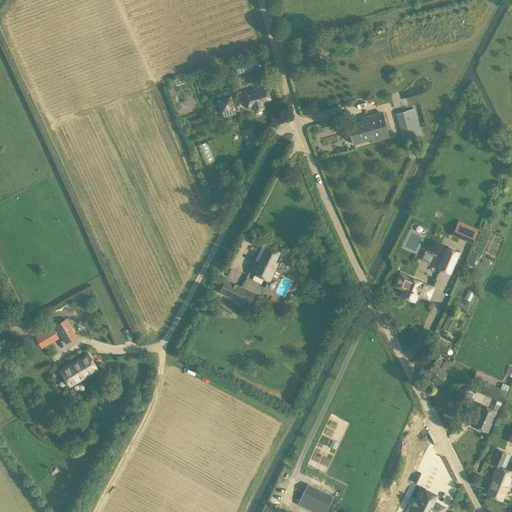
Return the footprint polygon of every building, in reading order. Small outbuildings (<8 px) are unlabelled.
[(249,58),(238,62),(241,67),(251,64),(249,58)] [(252,108),(253,111),(262,108),(261,105),(270,102),(264,85),(242,92),(247,109),(252,108)] [(228,90),(216,94),(217,99),(216,100),(220,114),(222,113),(223,117),(235,114),(234,109),(235,109),(230,95),(229,95),(228,90)] [(399,122),(394,124),(396,134),(397,137),(403,136),(404,139),(422,134),(414,109),(402,112),(404,120),(399,122)] [(389,137),(387,132),(382,112),(361,118),(362,120),(359,120),(359,121),(347,124),(353,144),(371,139),(372,141),(389,137)] [(199,144),(205,163),(213,160),(207,141),(199,144)] [(473,243),(479,227),(457,220),(452,235),(473,243)] [(283,253),(263,243),(249,271),(269,281),(283,253)] [(449,274),(459,252),(446,246),(436,268),(449,274)] [(403,289),(401,295),(413,300),(417,292),(428,297),(432,287),(421,282),(409,277),(407,281),(399,277),(395,286),(403,289)] [(218,292),(247,307),(254,294),(225,279),(218,292)] [(55,325),(65,343),(76,336),(66,319),(55,325)] [(35,337),(41,346),(58,336),(52,327),(35,337)] [(449,348),(440,342),(435,350),(444,355),(449,348)] [(75,383),(97,369),(88,354),(59,371),(69,387),(75,383)] [(451,364),(452,363),(449,360),(448,362),(446,360),(444,362),(438,357),(424,373),(436,384),(452,365),(451,364)] [(493,409),(480,404),(471,425),(487,432),(496,411),(498,412),(503,402),(502,402),(509,386),(502,382),(500,387),(483,381),(479,393),(496,400),(493,409)] [(70,395),(60,401),(64,408),(74,402),(70,395)] [(397,444),(412,457),(429,439),(415,425),(397,444)] [(497,450),(492,464),(497,466),(486,493),(501,500),(511,472),(504,469),(510,455),(497,450)] [(328,507),(334,496),(307,483),(301,495),(328,507)] [(432,497),(434,493),(421,488),(413,508),(422,511),(440,511),(444,503),(432,497)]
